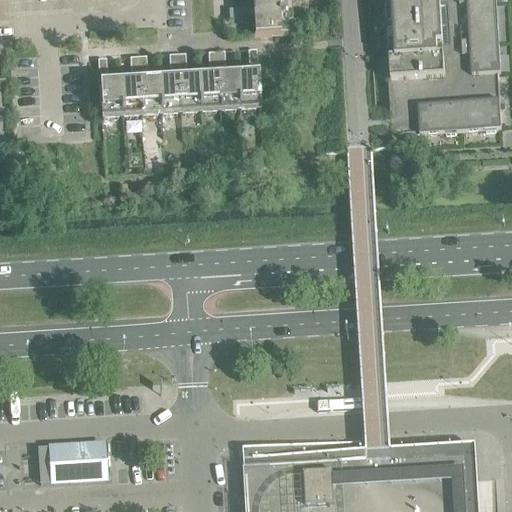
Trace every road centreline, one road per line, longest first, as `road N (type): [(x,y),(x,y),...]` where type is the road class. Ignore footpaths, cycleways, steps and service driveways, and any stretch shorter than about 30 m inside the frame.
road 1 (secondary): [(511,244),(181,264)]
road 2 (secondary): [(184,330),(511,310)]
road 3 (unclassified): [(511,417),(188,430)]
road 4 (residential): [(188,430),(0,436)]
road 5 (secondary): [(0,341),(184,330)]
road 6 (secondary): [(181,264),(0,276)]
road 7 (residential): [(44,21),(153,16),(152,0)]
